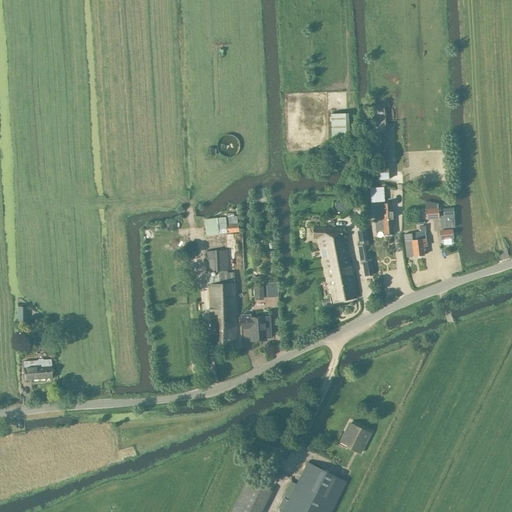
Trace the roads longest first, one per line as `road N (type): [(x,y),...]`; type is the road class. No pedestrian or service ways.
road 1 (tertiary): [(0,414),(216,392),(371,318),(511,265)]
road 2 (track): [(50,511),(236,440),(290,459)]
road 3 (track): [(381,511),(374,488),(453,326),(439,289)]
